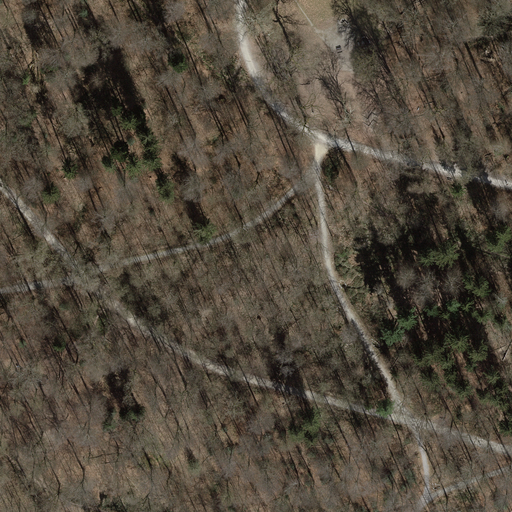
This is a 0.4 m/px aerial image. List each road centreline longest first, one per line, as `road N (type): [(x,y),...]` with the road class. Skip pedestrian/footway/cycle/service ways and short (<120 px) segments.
road 1 (track): [(511,451),(197,359),(82,277),(0,186)]
road 2 (track): [(0,291),(227,236),(269,212),(318,166)]
road 3 (track): [(321,137),(327,257),(341,298),(411,421)]
road 4 (track): [(321,137),(511,183)]
road 5 (track): [(241,0),(242,45),(263,93),(321,137)]
